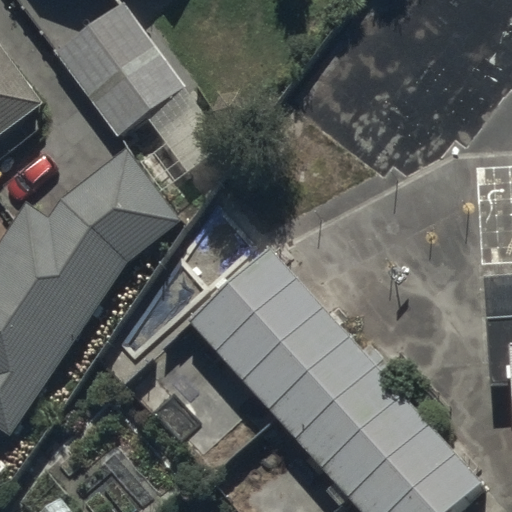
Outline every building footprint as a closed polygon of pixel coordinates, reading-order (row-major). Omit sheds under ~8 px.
[(228,146),(126,6),(59,55),(123,142),(150,122),(189,175),(228,146)] [(0,140),(46,108),(3,47),(0,48),(0,140)] [(0,429),(15,439),(131,266),(186,225),(131,151),(62,202),(50,219),(27,205),(0,246),(0,429)] [(461,511),(486,490),(272,254),(195,324),(364,511),(461,511)] [(511,275),(492,277),(498,385),(511,384),(511,275)] [(72,511),(63,500),(46,511),(72,511)]
